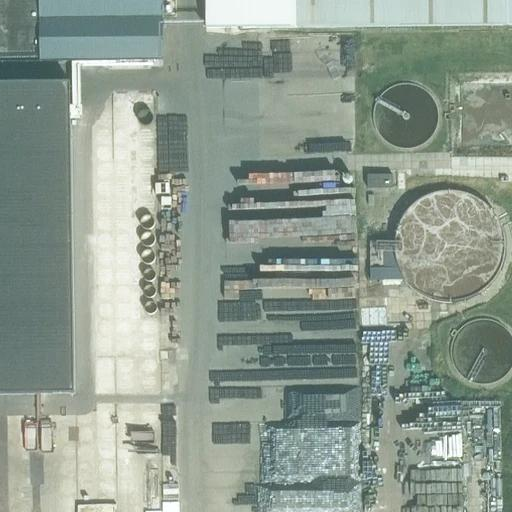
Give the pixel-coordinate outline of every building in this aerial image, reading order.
[(163,0),(0,0),(0,63),(162,61),(163,0)] [(511,25),(511,0),(205,0),(205,29),(507,25),(511,25)] [(70,84),(0,84),(0,395),(74,394),(70,84)] [(437,125),(438,117),(437,111),(435,104),(433,100),(429,95),(425,91),(419,88),(412,86),(407,85),(400,86),(395,87),(389,90),(385,93),(380,99),(377,104),(375,111),(374,117),(375,125),(377,130),(380,136),(384,140),(389,144),(395,147),(401,148),(405,149),(411,148),(417,147),(423,144),(428,140),(432,136),(435,130),(437,125)] [(318,103),(321,116),(337,114),(335,101),(318,103)] [(149,168),(134,168),(134,188),(150,188),(149,168)] [(504,259),(505,248),(504,238),(501,229),(497,220),(491,213),(482,205),(474,200),(464,197),(453,195),(442,196),(434,198),(425,202),(416,209),(408,217),(403,226),(399,236),(398,248),(399,258),(402,268),(406,277),(412,284),(419,291),(430,297),(439,300),(451,302),(460,301),(471,298),(479,294),(489,286),(495,279),(501,269),(504,259)] [(219,226),(219,234),(242,235),(242,227),(219,226)] [(511,336),(511,335),(507,330),(502,325),(496,322),(486,320),(479,320),(473,321),(467,324),(462,328),(457,333),(454,339),(452,345),(451,351),(452,357),(454,363),(457,370),(460,374),(465,378),(471,381),(476,383),(482,384),(488,384),(495,382),(501,379),(506,374),(510,370),(511,366),(511,336)] [(371,332),(372,364),(400,363),(399,331),(371,332)] [(418,468),(450,470),(451,445),(399,442),(397,464),(418,465),(418,468)] [(249,502),(249,479),(223,479),(223,502),(249,502)]
